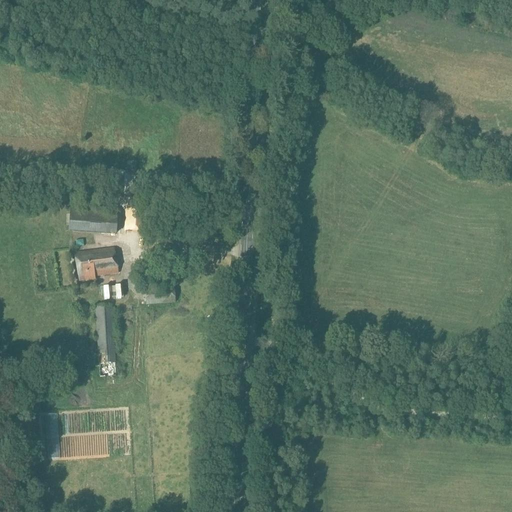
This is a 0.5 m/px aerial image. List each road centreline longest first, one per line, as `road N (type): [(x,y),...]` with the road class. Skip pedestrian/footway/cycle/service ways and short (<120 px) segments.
road 1 (primary): [(234,511),(253,0)]
road 2 (track): [(511,419),(352,412),(255,375)]
road 3 (track): [(250,205),(0,192)]
